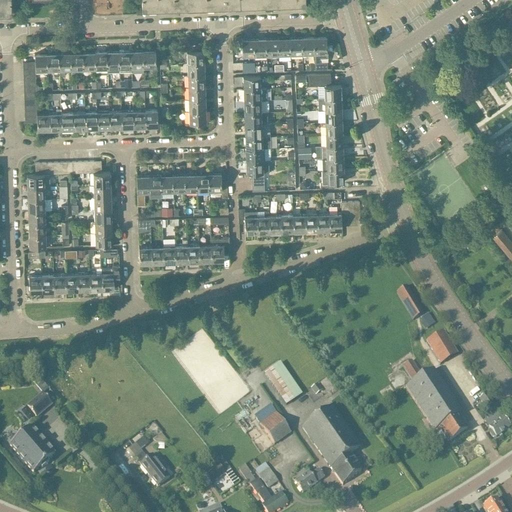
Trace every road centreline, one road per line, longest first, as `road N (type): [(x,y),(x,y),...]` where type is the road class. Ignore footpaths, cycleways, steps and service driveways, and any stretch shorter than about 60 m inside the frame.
road 1 (residential): [(405,229),(127,315)]
road 2 (residential): [(125,148),(224,144),(221,27)]
road 3 (tertiary): [(511,392),(430,279),(405,229)]
road 4 (residential): [(13,334),(8,159)]
road 5 (residential): [(127,315),(125,148)]
road 6 (tertiary): [(405,229),(362,72)]
road 7 (residential): [(81,30),(221,27)]
road 8 (unclassified): [(362,72),(474,0)]
road 9 (residential): [(221,27),(349,25)]
road 10 (residential): [(8,152),(5,32)]
